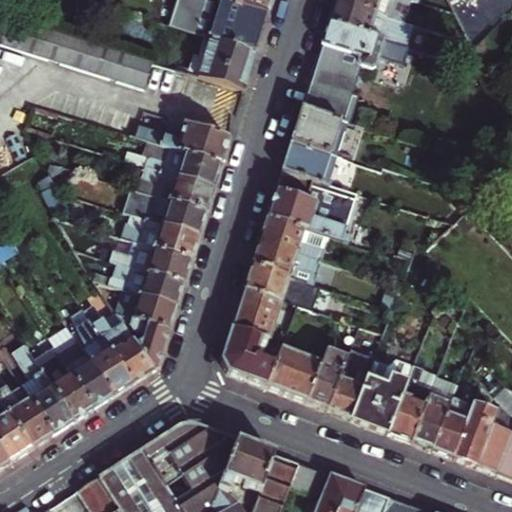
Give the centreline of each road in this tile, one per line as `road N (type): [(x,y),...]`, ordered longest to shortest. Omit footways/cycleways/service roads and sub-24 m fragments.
road 1 (residential): [(179,389),(302,0)]
road 2 (residential): [(179,389),(499,511)]
road 3 (residential): [(179,389),(0,504)]
